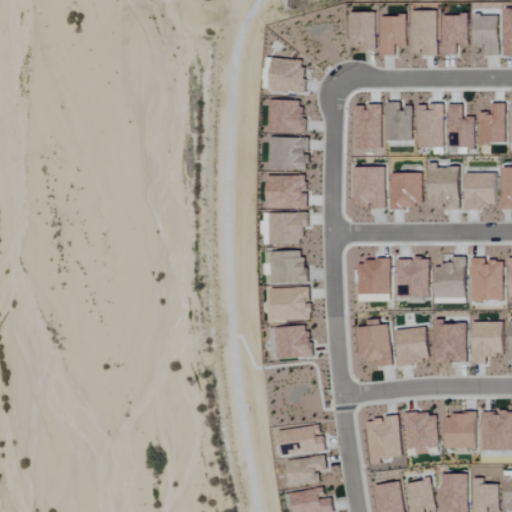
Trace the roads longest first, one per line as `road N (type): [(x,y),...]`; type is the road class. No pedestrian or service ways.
road 1 (residential): [(332,335),(335,89),(353,80),(511,77)]
road 2 (residential): [(332,230),(511,229)]
road 3 (residential): [(349,511),(332,335)]
road 4 (residential): [(339,395),(511,387)]
